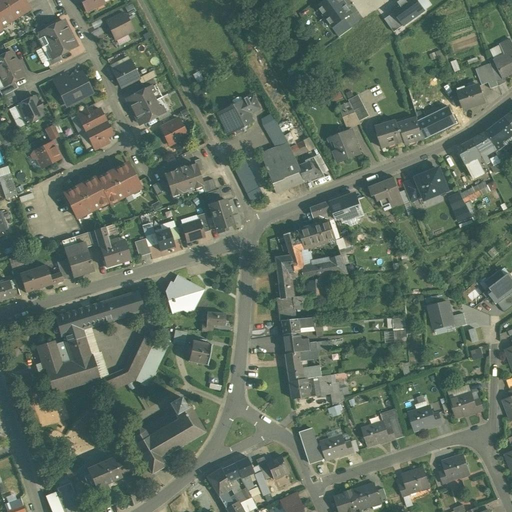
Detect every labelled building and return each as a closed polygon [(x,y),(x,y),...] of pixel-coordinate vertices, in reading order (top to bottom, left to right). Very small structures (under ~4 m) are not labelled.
[(0,0),(0,25),(1,27),(29,9),(23,0),(0,0)] [(80,0),(86,12),(103,3),(101,0),(80,0)] [(325,17),(344,3),(341,0),(327,0),(318,7),(325,17)] [(394,13),(404,26),(424,11),(416,0),(406,0),(406,1),(405,0),(401,0),(397,3),(399,5),(393,10),(394,13)] [(344,3),(325,17),(332,27),(345,18),(352,13),(344,3)] [(124,13),(106,23),(115,39),(133,30),(124,13)] [(394,13),(385,20),(394,33),(404,26),(394,13)] [(345,18),(332,27),(336,32),(348,24),(345,18)] [(46,30),(35,36),(41,48),(70,34),(63,21),(46,30)] [(352,28),(348,24),(336,32),(340,37),(352,28)] [(44,25),(32,30),(35,36),(46,30),(44,25)] [(70,34),(41,48),(48,61),(59,55),(76,46),(70,34)] [(511,43),(510,40),(500,45),(505,56),(495,61),(499,70),(503,79),(503,78),(511,73),(511,43)] [(11,52),(0,57),(0,72),(17,64),(11,52)] [(59,55),(48,61),(50,66),(62,60),(59,55)] [(130,61),(112,71),(121,88),(138,79),(139,78),(130,61)] [(499,70),(495,61),(490,64),(498,86),(505,83),(503,78),(503,79),(499,70)] [(17,64),(0,72),(0,78),(4,86),(14,81),(24,77),(17,64)] [(491,89),(498,86),(490,64),(476,70),(482,86),(489,83),(491,89)] [(153,71),(139,78),(138,79),(141,85),(152,79),(156,77),(153,71)] [(64,76),(55,80),(58,86),(67,82),(64,76)] [(67,82),(58,86),(65,100),(69,98),(73,104),(82,100),(81,97),(90,93),(85,84),(83,85),(78,76),(67,82)] [(152,79),(141,85),(144,91),(155,85),(152,79)] [(14,81),(4,86),(0,88),(0,93),(1,97),(12,91),(17,88),(14,81)] [(144,91),(127,100),(133,112),(162,98),(155,85),(144,91)] [(479,85),(458,93),(462,105),(464,110),(484,103),(479,85)] [(12,91),(1,97),(7,108),(18,102),(12,91)] [(458,93),(444,100),(448,108),(449,107),(450,111),(462,105),(458,93)] [(253,95),(242,100),(243,103),(246,102),(247,103),(248,102),(253,112),(260,109),(253,95)] [(369,116),(358,95),(348,100),(355,113),(359,121),(369,116)] [(34,97),(17,106),(26,124),(44,115),(40,109),(42,108),(39,102),(37,103),(34,97)] [(162,98),(133,112),(140,124),(157,116),(168,110),(162,98)] [(418,99),(412,101),(415,110),(420,108),(418,99)] [(242,100),(221,111),(232,132),(239,128),(240,129),(242,130),(245,129),(246,126),(245,125),(253,121),(249,114),(253,112),(248,102),(247,103),(246,102),(243,103),(242,100)] [(90,107),(76,114),(79,120),(93,113),(93,112),(90,107)] [(431,117),(423,121),(421,116),(423,115),(420,108),(415,110),(420,131),(424,139),(455,124),(453,118),(454,118),(450,111),(449,107),(448,108),(431,116),(431,117)] [(93,113),(79,120),(86,132),(106,122),(99,109),(93,112),(93,113)] [(168,110),(157,116),(159,121),(171,115),(168,110)] [(355,113),(342,118),(347,130),(361,124),(359,121),(355,113)] [(396,121),(375,127),(382,148),(404,141),(405,145),(423,139),(420,131),(417,118),(397,124),(396,121)] [(511,134),(511,127),(504,118),(497,124),(508,137),(511,134)] [(178,119),(160,128),(169,145),(187,136),(178,119)] [(106,122),(86,132),(92,145),(106,138),(112,135),(106,122)] [(497,124),(487,132),(495,147),(499,144),(508,137),(497,124)] [(53,125),(45,129),(51,140),(59,136),(53,125)] [(278,125),(266,130),(277,149),(289,145),(278,125)] [(352,131),(340,135),(340,136),(332,139),(337,150),(334,151),(338,162),(359,154),(355,144),(357,143),(352,131)] [(487,132),(473,140),(481,153),(488,150),(491,148),(494,153),(496,152),(497,152),(495,147),(487,132)] [(106,138),(92,145),(95,151),(109,144),(106,138)] [(310,139),(304,142),(308,151),(314,148),(310,139)] [(473,140),(457,148),(465,164),(473,160),(472,158),(477,156),(481,153),(473,140)] [(304,142),(291,148),(295,157),(308,151),(304,142)] [(52,143),(34,152),(31,155),(33,159),(37,159),(42,168),(60,159),(52,143)] [(289,145),(260,155),(274,193),(305,182),(299,166),(298,164),(295,157),(291,148),(289,145)] [(505,157),(501,149),(497,152),(496,152),(500,160),(505,157)] [(488,150),(481,153),(486,164),(487,165),(489,163),(490,162),(487,156),(490,154),(488,150)] [(481,153),(477,156),(478,161),(481,166),(482,167),(486,164),(481,153)] [(328,170),(319,155),(314,157),(323,173),(328,170)] [(323,173),(314,157),(309,159),(316,178),(311,180),(312,182),(325,177),(323,173)] [(199,159),(194,161),(195,165),(198,172),(203,170),(199,159)] [(307,163),(299,166),(305,182),(311,180),(316,178),(309,159),(306,161),(307,163)] [(244,161),(232,165),(247,195),(259,189),(244,161)] [(501,162),(491,167),(494,173),(504,168),(501,162)] [(486,164),(482,167),(481,166),(479,168),(482,173),(489,169),(487,165),(486,164)] [(83,183),(78,182),(77,186),(77,188),(66,194),(65,195),(77,217),(108,202),(108,204),(139,188),(128,165),(127,165),(115,171),(114,170),(110,168),(108,173),(109,174),(97,180),(96,179),(95,179),(83,185),(83,183)] [(195,165),(183,169),(182,168),(177,170),(177,171),(165,175),(172,196),(202,186),(201,183),(198,172),(195,165)] [(473,168),(472,165),(471,165),(470,165),(467,166),(472,177),(479,174),(475,167),(473,168)] [(447,190),(439,170),(417,179),(424,196),(425,200),(447,190)] [(11,176),(2,179),(5,191),(7,198),(17,194),(11,176)] [(394,178),(368,188),(372,197),(375,196),(377,202),(380,201),(382,207),(392,203),(393,208),(404,204),(400,192),(394,178)] [(213,179),(207,181),(211,192),(216,190),(213,179)] [(424,196),(417,179),(404,185),(405,190),(410,202),(424,196)] [(167,191),(162,180),(157,183),(162,193),(167,191)] [(207,181),(201,183),(202,186),(205,194),(207,193),(211,192),(207,181)] [(494,181),(487,183),(490,190),(497,188),(494,181)] [(485,182),(477,186),(482,195),(490,191),(485,182)] [(157,183),(152,186),(157,196),(162,193),(157,183)] [(477,186),(460,194),(465,204),(482,195),(477,186)] [(211,192),(207,193),(210,205),(223,201),(219,189),(211,192)] [(259,189),(247,195),(251,203),(262,198),(259,189)] [(405,190),(400,192),(404,204),(410,202),(405,190)] [(32,194),(19,198),(21,204),(34,199),(32,194)] [(350,224),(355,222),(365,219),(364,215),(358,200),(356,194),(337,201),(340,209),(343,217),(340,218),(343,226),(350,224)] [(460,194),(450,199),(454,209),(465,205),(460,194)] [(366,198),(358,200),(364,215),(376,212),(366,198)] [(450,199),(447,200),(458,224),(472,218),(465,205),(454,209),(450,199)] [(210,205),(208,205),(216,231),(229,226),(229,227),(235,226),(233,221),(232,221),(225,200),(223,201),(210,205)] [(337,201),(329,203),(333,215),(335,220),(340,218),(343,217),(340,209),(337,201)] [(326,203),(311,209),(314,218),(329,213),(327,204),(326,203)] [(329,213),(314,218),(316,225),(330,221),(331,225),(334,224),(333,220),(332,220),(331,218),(329,213)] [(205,214),(197,216),(198,221),(199,221),(203,233),(210,231),(205,214)] [(169,229),(175,227),(173,221),(160,225),(161,229),(154,231),(155,233),(161,231),(162,232),(169,230),(169,229)] [(198,221),(181,226),(186,242),(204,237),(203,233),(199,221),(198,221)] [(316,225),(300,230),(306,248),(306,249),(336,239),(335,237),(331,225),(330,221),(316,225)] [(151,224),(142,227),(146,240),(148,247),(158,245),(154,233),(151,224)] [(104,228),(108,242),(117,239),(113,225),(104,228)] [(169,230),(173,241),(179,239),(175,227),(169,229),(169,230)] [(104,228),(94,231),(98,244),(99,247),(109,244),(108,242),(104,228)] [(169,230),(162,232),(161,231),(155,233),(154,233),(158,245),(160,251),(174,247),(173,241),(169,230)] [(300,230),(284,235),(285,236),(284,236),(291,256),(293,263),(295,273),(302,271),(303,276),(309,276),(307,267),(303,267),(299,250),(306,248),(300,230)] [(98,244),(94,231),(88,233),(92,246),(98,244)] [(88,233),(82,235),(86,248),(92,246),(88,233)] [(82,235),(73,238),(76,246),(64,250),(68,262),(72,277),(73,278),(94,272),(86,248),(82,235)] [(73,238),(61,242),(64,250),(76,246),(73,238)] [(117,239),(108,242),(109,244),(99,247),(106,268),(131,260),(124,240),(119,242),(118,239),(117,239)] [(148,247),(146,240),(135,243),(140,257),(150,254),(148,247)] [(291,256),(275,258),(278,275),(289,274),(295,273),(293,263),(291,256)] [(331,262),(307,267),(309,276),(327,275),(348,275),(341,256),(330,259),(331,262)] [(16,257),(9,260),(12,271),(20,268),(16,257)] [(68,262),(57,265),(60,273),(62,280),(72,277),(68,262)] [(46,266),(19,274),(25,293),(63,281),(62,280),(60,273),(49,277),(46,266)] [(488,301),(492,297),(497,304),(511,292),(511,277),(505,269),(486,283),(490,288),(482,293),(488,301)] [(289,274),(278,275),(281,298),(277,298),(278,308),(291,307),(292,307),(294,307),(293,299),(289,274)] [(327,275),(309,276),(309,297),(310,297),(321,297),(328,297),(327,275)] [(204,291),(177,276),(170,291),(165,292),(172,314),(183,310),(187,313),(193,311),(204,291)] [(9,281),(0,284),(0,283),(0,301),(14,297),(9,281)] [(91,356),(83,330),(91,327),(144,311),(138,292),(55,318),(61,337),(63,336),(71,362),(91,356)] [(511,292),(497,304),(504,313),(511,306),(511,292)] [(298,299),(293,299),(294,307),(310,307),(310,297),(309,297),(301,297),(301,300),(299,300),(298,299)] [(321,297),(310,297),(310,307),(321,306),(321,297)] [(449,303),(429,308),(434,329),(454,325),(453,323),(452,317),(449,303)] [(291,307),(278,308),(280,321),(282,321),(293,320),(291,307)] [(225,314),(207,313),(206,325),(213,326),(224,326),(225,314)] [(452,317),(453,323),(465,320),(464,314),(452,317)] [(314,318),(299,319),(300,328),(315,327),(315,324),(314,318)] [(293,320),(282,321),(284,335),(295,333),(301,332),(300,328),(299,319),(293,320)] [(405,319),(394,320),(394,329),(405,329),(405,319)] [(467,325),(465,320),(453,323),(454,325),(455,328),(467,325)] [(206,325),(202,324),(202,332),(213,332),(213,326),(206,325)] [(99,353),(91,327),(83,330),(91,356),(93,355),(99,353)] [(501,339),(511,334),(511,328),(499,334),(501,339)] [(475,329),(469,330),(473,343),(478,341),(475,329)] [(185,330),(179,330),(177,342),(182,343),(184,336),(185,330)] [(407,341),(405,331),(395,332),(396,343),(407,341)] [(295,333),(284,335),(287,354),(310,352),(309,343),(309,341),(301,342),(301,340),(296,341),(296,339),(295,333)] [(109,377),(103,379),(109,393),(135,381),(136,381),(154,341),(141,335),(125,370),(109,377)] [(169,341),(162,338),(159,343),(167,347),(169,341)] [(205,341),(200,340),(200,339),(199,339),(200,340),(199,343),(193,342),(192,341),(192,342),(192,345),(188,344),(186,357),(185,357),(189,358),(188,361),(187,361),(188,362),(189,362),(207,365),(207,366),(208,366),(207,365),(211,346),(212,345),(211,345),(205,344),(205,341),(206,341),(206,340),(205,341)] [(71,362),(62,365),(55,341),(36,347),(41,364),(43,363),(53,394),(100,380),(93,355),(91,356),(71,362)] [(154,341),(136,381),(148,387),(167,347),(159,343),(155,341),(154,341)] [(325,342),(316,343),(316,345),(317,351),(321,351),(326,350),(325,342)] [(481,348),(470,350),(472,359),(482,357),(481,348)] [(287,354),(286,354),(287,363),(302,361),(302,362),(319,359),(319,356),(318,351),(317,351),(310,352),(287,354)] [(99,353),(93,355),(100,380),(109,377),(101,352),(99,353)] [(302,361),(287,363),(288,368),(290,382),(305,379),(304,371),(302,362),(302,361)] [(320,368),(308,370),(308,371),(310,379),(319,377),(322,377),(321,372),(320,368)] [(322,377),(319,377),(321,395),(332,394),(333,394),(330,375),(329,376),(322,377)] [(335,383),(334,375),(330,375),(333,394),(332,394),(334,405),(343,401),(342,392),(339,392),(337,383),(335,383)] [(305,379),(290,382),(293,400),(310,397),(308,379),(305,379)] [(471,393),(450,400),(456,418),(457,418),(457,417),(468,414),(469,415),(477,412),(473,401),(471,393)] [(511,397),(511,398),(502,401),(503,402),(510,421),(511,420),(511,397)] [(174,412),(142,430),(140,429),(139,427),(138,427),(138,428),(133,431),(131,431),(131,432),(133,433),(132,438),(131,439),(131,440),(132,439),(135,445),(134,446),(135,446),(139,452),(138,452),(138,453),(139,453),(143,459),(142,459),(142,460),(143,460),(147,466),(146,466),(146,467),(147,467),(151,475),(166,466),(161,458),(205,433),(189,406),(186,408),(180,398),(169,404),(174,412)] [(479,399),(473,401),(477,412),(483,410),(479,399)] [(329,410),(331,417),(342,414),(339,406),(329,410)] [(430,407),(409,413),(415,432),(416,431),(415,431),(427,427),(428,428),(436,426),(432,415),(430,407)] [(438,413),(432,415),(436,426),(442,424),(438,413)] [(403,436),(397,417),(391,420),(397,439),(403,436)] [(383,422),(362,429),(368,447),(369,447),(369,446),(380,443),(381,444),(389,441),(385,430),(383,422)] [(391,428),(385,430),(389,441),(395,439),(391,428)] [(318,447),(312,429),(300,433),(310,464),(326,459),(322,446),(318,447)] [(341,435),(321,442),(322,446),(326,459),(327,461),(327,460),(339,456),(340,458),(348,455),(344,444),(341,435)] [(350,442),(344,444),(348,455),(354,453),(350,442)] [(121,451),(111,456),(112,458),(113,458),(114,461),(123,457),(121,451)] [(463,455),(443,462),(443,461),(442,461),(445,471),(449,482),(450,482),(449,479),(460,475),(461,477),(469,474),(463,455),(462,455),(463,455)] [(97,465),(87,470),(96,489),(121,477),(120,474),(114,461),(113,458),(112,458),(107,461),(105,456),(96,461),(97,465)] [(123,457),(114,461),(120,474),(129,470),(123,457)] [(267,464),(264,457),(256,460),(258,465),(261,472),(265,480),(270,478),(266,469),(269,469),(267,464)] [(283,457),(267,464),(269,469),(274,480),(282,476),(280,473),(289,470),(283,457)] [(252,468),(248,458),(235,464),(240,476),(241,478),(245,477),(254,472),(252,468)] [(240,476),(235,464),(222,470),(228,481),(234,479),(240,476)] [(258,465),(252,468),(254,472),(255,475),(261,472),(258,465)] [(422,468),(403,475),(403,474),(402,474),(405,484),(409,495),(410,495),(409,492),(420,488),(421,490),(429,487),(423,468),(422,468)] [(221,469),(207,478),(215,491),(219,496),(225,492),(231,488),(228,481),(222,470),(221,470),(221,469)] [(445,471),(440,473),(443,484),(449,482),(445,471)] [(261,472),(255,475),(259,486),(255,488),(248,491),(251,499),(253,501),(261,497),(270,493),(265,480),(261,472)] [(245,477),(241,478),(246,488),(248,491),(255,488),(251,478),(246,480),(245,477)] [(234,479),(228,481),(231,488),(232,489),(238,486),(234,479)] [(58,492),(56,493),(63,511),(82,511),(70,483),(56,489),(58,492)] [(374,484),(354,490),(353,490),(353,491),(359,507),(360,511),(361,511),(360,509),(380,503),(376,491),(374,483),(373,483),(374,484)] [(405,484),(399,486),(403,497),(409,495),(405,484)] [(246,488),(234,494),(240,504),(245,501),(251,499),(248,491),(246,488)] [(383,489),(376,491),(380,503),(387,501),(383,489)] [(345,495),(336,498),(340,511),(353,511),(355,509),(359,507),(353,491),(344,493),(345,495)] [(55,492),(45,497),(51,511),(63,511),(56,493),(55,492)] [(225,492),(219,496),(223,504),(228,500),(225,492)] [(296,493),(284,499),(288,509),(301,503),(296,493)] [(261,497),(253,501),(256,508),(257,510),(265,506),(261,497)] [(21,499),(4,505),(7,511),(23,506),(21,499)] [(251,499),(245,501),(250,511),(256,508),(253,501),(251,499)] [(228,500),(223,504),(226,508),(232,505),(228,500)] [(232,505),(226,508),(227,511),(242,511),(243,511),(237,502),(232,505)] [(288,509),(285,510),(285,511),(305,511),(301,503),(288,509)]
